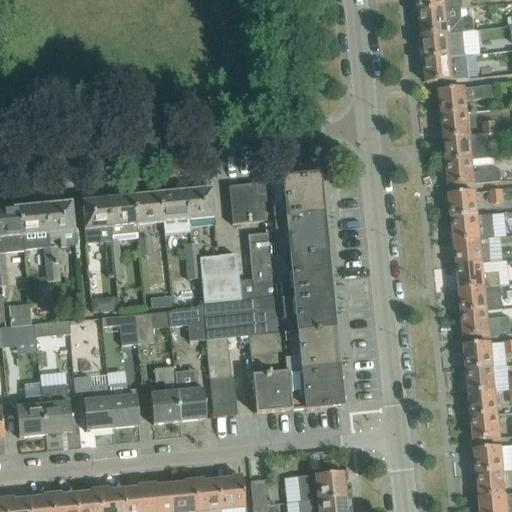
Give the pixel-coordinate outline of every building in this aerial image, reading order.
[(418,0),(420,13),(461,9),(462,9),(461,0),(418,0)] [(462,20),(461,9),(420,13),(423,38),(448,36),(464,34),(464,33),(462,20)] [(474,19),(462,20),(464,33),(475,32),(474,19)] [(466,57),(464,34),(448,36),(423,38),(425,61),(451,59),(466,57)] [(453,83),(451,59),(425,61),(427,85),(453,83)] [(498,100),(497,86),(479,88),(479,89),(465,90),(440,92),(443,116),(469,113),(468,103),(498,100)] [(471,137),(469,113),(443,116),(445,140),(471,137)] [(482,125),(484,136),(498,135),(496,123),(482,125)] [(498,136),(498,135),(484,136),(471,137),(445,140),(447,164),(473,161),(474,162),(490,160),(488,138),(498,136)] [(502,183),(500,171),(475,174),(474,162),(473,161),(447,164),(450,188),(502,183)] [(317,178),(309,179),(283,182),(228,188),(232,226),(271,222),(272,234),(248,236),(252,282),(253,288),(278,285),(275,261),(325,256),(317,178)] [(215,219),(212,190),(212,189),(185,191),(188,222),(215,219)] [(504,204),(503,190),(490,192),(491,205),(504,204)] [(188,222),(185,191),(159,194),(162,224),(188,222)] [(477,193),(470,194),(450,196),(453,220),(479,217),(477,193)] [(162,224),(159,194),(134,196),(137,227),(162,224)] [(138,240),(137,227),(134,196),(108,199),(112,243),(119,242),(137,241),(138,240)] [(112,243),(108,199),(81,202),(85,246),(104,244),(112,243)] [(76,248),(72,202),(45,205),(48,235),(49,242),(59,241),(60,249),(76,248)] [(48,235),(45,205),(19,208),(22,238),(48,235)] [(24,252),(22,238),(19,208),(0,209),(0,254),(2,255),(24,252)] [(481,229),(479,217),(453,220),(455,244),(482,241),(482,242),(495,240),(494,228),(481,229)] [(151,239),(138,240),(137,241),(139,258),(153,256),(151,239)] [(483,249),(482,242),(482,241),(455,244),(458,267),(484,264),(484,265),(492,264),(490,249),(483,249)] [(121,259),(119,242),(112,243),(104,244),(106,261),(121,259)] [(184,248),(186,266),(198,264),(198,261),(197,247),(184,248)] [(56,268),(54,249),(42,251),(44,269),(56,268)] [(333,332),(325,256),(275,261),(278,285),(253,288),(252,282),(239,283),(240,302),(202,306),(202,310),(205,341),(206,350),(226,348),(226,341),(247,338),(281,334),(282,337),(333,332)] [(236,257),(198,261),(198,264),(199,280),(202,306),(240,302),(239,283),(236,257)] [(122,276),(121,259),(106,261),(107,278),(122,276)] [(199,280),(198,264),(186,266),(187,281),(199,280)] [(485,276),(484,265),(484,264),(458,267),(460,291),(501,287),(499,274),(485,276)] [(57,283),(56,268),(44,269),(45,284),(57,283)] [(503,311),(501,287),(460,291),(462,314),(489,312),(503,311)] [(31,327),(29,306),(8,308),(10,329),(31,327)] [(205,341),(202,310),(171,313),(173,328),(187,327),(188,343),(205,341)] [(490,321),(489,312),(462,314),(465,339),(491,336),(504,335),(505,335),(511,334),(510,319),(490,321)] [(173,328),(171,313),(134,317),(137,346),(154,344),(153,330),(173,328)] [(137,346),(134,317),(119,318),(120,327),(122,347),(137,346)] [(119,318),(101,320),(102,329),(120,327),(119,318)] [(68,323),(39,326),(34,327),(35,339),(69,336),(68,323)] [(34,327),(10,329),(1,330),(3,349),(16,348),(17,355),(37,354),(35,339),(34,327)] [(340,407),(333,332),(282,337),(281,334),(247,338),(256,415),(290,411),(290,412),(340,407)] [(492,344),(486,345),(466,347),(468,371),(494,369),(492,344)] [(229,372),(226,348),(206,350),(208,374),(229,372)] [(179,423),(176,394),(174,369),(153,371),(155,384),(164,383),(165,395),(150,396),(152,426),(179,423)] [(496,392),(494,369),(468,371),(470,395),(496,392)] [(230,379),(229,372),(208,374),(213,419),(237,417),(233,379),(230,379)] [(90,379),(73,381),(75,398),(82,397),(85,433),(112,430),(108,388),(91,390),(90,379)] [(127,386),(108,388),(112,430),(139,427),(135,392),(127,393),(127,386)] [(41,389),(41,397),(42,407),(45,436),(72,434),(67,387),(41,389)] [(206,421),(204,401),(203,391),(176,394),(179,423),(206,421)] [(499,416),(496,392),(470,395),(473,419),(499,416)] [(45,436),(42,407),(41,397),(24,399),(25,409),(15,410),(18,439),(45,436)] [(501,440),(499,416),(473,419),(475,443),(501,440)] [(502,448),(496,449),(476,451),(478,475),(504,473),(502,448)] [(506,496),(504,473),(478,475),(481,499),(506,496)] [(347,484),(346,474),(315,477),(317,502),(345,499),(344,484),(347,484)] [(244,511),(243,497),(241,477),(231,478),(231,480),(218,482),(221,511),(233,510),(233,511),(244,511)] [(214,511),(221,511),(218,482),(203,483),(203,481),(194,482),(196,511),(214,511)] [(196,511),(194,482),(184,483),(184,485),(170,486),(172,511),(196,511)] [(269,507),(267,482),(250,483),(252,508),(267,507),(269,507)] [(172,511),(170,486),(155,488),(155,485),(146,486),(148,511),(172,511)] [(148,511),(146,486),(137,487),(137,489),(123,491),(124,511),(148,511)] [(124,511),(123,491),(108,492),(108,490),(99,491),(100,511),(124,511)] [(100,511),(99,491),(89,492),(90,494),(75,495),(76,511),(100,511)] [(76,511),(75,495),(61,497),(61,495),(52,496),(53,511),(76,511)] [(511,511),(511,495),(506,496),(481,499),(481,511),(511,511)] [(53,511),(52,496),(42,497),(43,499),(28,500),(29,511),(53,511)] [(29,511),(28,500),(14,502),(14,499),(4,500),(4,511),(29,511)] [(346,511),(345,499),(317,502),(298,504),(298,511),(346,511)]
